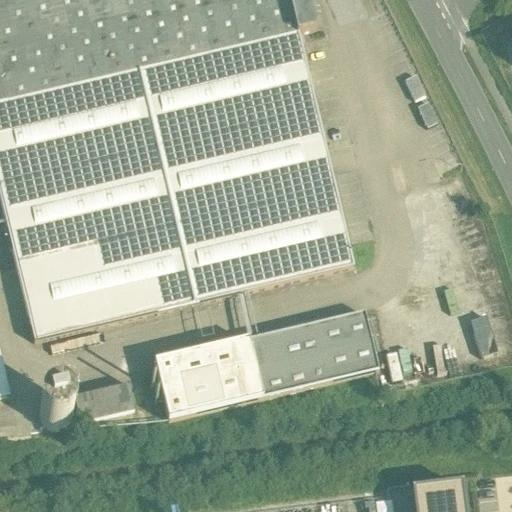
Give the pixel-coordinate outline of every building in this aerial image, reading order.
[(0,0),(0,107),(298,37),(317,33),(308,0),(0,0)] [(298,37),(0,107),(0,204),(34,347),(353,271),(298,37)] [(364,318),(154,368),(168,426),(378,376),(364,318)] [(0,404),(9,402),(0,362),(0,404)] [(128,391),(73,404),(79,429),(134,415),(128,391)] [(55,401),(51,402),(48,403),(46,404),(44,405),(42,408),(41,410),(40,413),(39,414),(39,416),(39,418),(39,420),(39,423),(40,425),(41,427),(43,430),(45,432),(49,433),(53,435),(56,435),(58,434),(62,433),(66,431),(70,427),(71,424),(72,422),(72,418),(71,413),(70,411),(69,409),(68,407),(65,405),(62,403),(59,402),(55,401)] [(463,511),(461,490),(410,497),(411,511),(463,511)]
